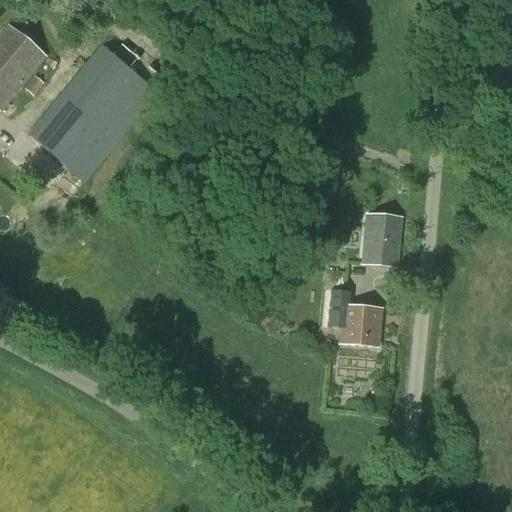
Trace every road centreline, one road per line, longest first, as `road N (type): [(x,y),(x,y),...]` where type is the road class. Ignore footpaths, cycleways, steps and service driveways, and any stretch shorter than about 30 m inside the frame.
road 1 (unclassified): [(402,511),(448,0)]
road 2 (unclassified): [(260,511),(106,397),(0,337)]
